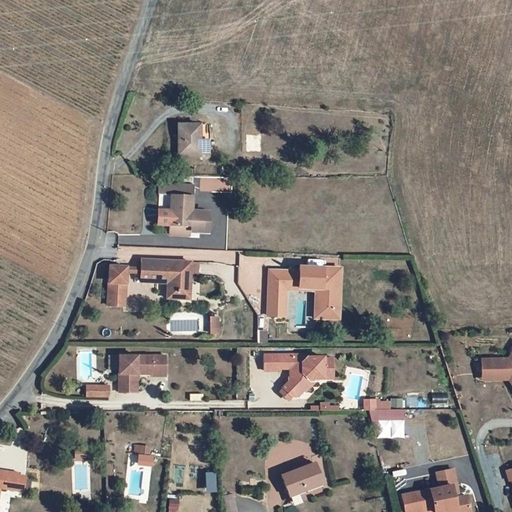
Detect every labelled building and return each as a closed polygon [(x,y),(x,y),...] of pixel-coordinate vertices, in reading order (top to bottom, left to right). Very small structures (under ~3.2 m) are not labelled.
[(206,120),(181,119),(181,149),(206,150),(206,120)] [(206,120),(206,150),(213,151),(214,120),(206,120)] [(260,144),(259,127),(246,128),(248,145),(260,144)] [(196,180),(163,180),(163,191),(175,191),(175,206),(164,206),(164,221),(173,221),(173,229),(176,229),(176,221),(197,220),(197,225),(210,225),(210,204),(196,204),(196,180)] [(176,229),(176,230),(197,230),(197,225),(197,220),(176,221),(176,229)] [(194,254),(145,252),(144,260),(144,267),(144,275),(171,276),(171,283),(193,284),(194,254)] [(299,262),(269,262),(268,306),(285,307),(286,270),(299,270),(298,278),(314,279),(316,281),(317,283),(317,292),(325,300),(339,300),(340,259),(299,258),(299,262)] [(129,260),(112,259),(110,299),(128,299),(129,266),(129,260)] [(325,300),(317,292),(317,283),(316,281),(315,308),(338,309),(339,300),(325,300)] [(193,284),(171,283),(171,291),(192,292),(193,284)] [(511,337),(504,352),(477,353),(477,363),(487,367),(487,372),(499,372),(499,369),(503,369),(511,384),(511,337)] [(292,347),(261,346),(261,363),(277,363),(277,361),(288,361),(291,361),(292,365),(288,369),(286,371),(286,374),(280,380),(288,389),(294,389),(301,382),(298,379),(299,376),(304,371),(312,370),(318,370),(321,367),(330,367),(330,351),(321,351),(321,349),(305,349),(299,355),(292,355),(292,347)] [(170,349),(123,349),(123,386),(135,386),(135,367),(141,367),(155,367),(155,369),(170,369),(170,349)] [(487,367),(477,363),(478,372),(487,372),(487,367)] [(302,383),(312,373),(312,370),(304,371),(299,376),(298,379),(301,382),(302,383)] [(113,380),(89,380),(89,388),(113,389),(113,380)] [(371,394),(361,394),(361,404),(371,404),(371,394)] [(74,449),(74,460),(87,460),(87,450),(74,449)] [(138,463),(154,465),(154,456),(139,455),(138,463)] [(309,458),(281,469),(288,489),(317,478),(309,458)] [(511,464),(502,467),(505,477),(507,477),(511,492),(511,493),(510,495),(511,500),(511,464)] [(24,472),(0,466),(0,467),(0,481),(6,483),(20,487),(24,472)] [(449,466),(432,469),(435,483),(398,491),(402,508),(415,506),(416,511),(441,506),(451,505),(452,511),(455,511),(465,510),(462,492),(455,493),(449,466)] [(24,472),(20,487),(28,488),(31,473),(24,472)] [(237,511),(234,488),(222,490),(224,511),(237,511)] [(169,498),(168,511),(178,511),(179,499),(169,498)]
